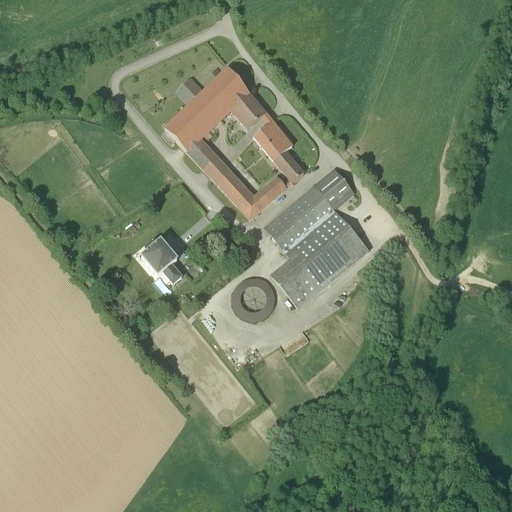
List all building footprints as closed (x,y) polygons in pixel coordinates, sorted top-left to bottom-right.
[(186,155),(200,142),(231,112),(248,96),(228,71),(203,95),(190,81),(176,95),(189,108),(164,131),(186,155)] [(248,96),(231,112),(247,132),(260,121),(265,117),(248,96)] [(292,149),(272,125),(266,129),(253,139),(292,187),(304,177),(285,155),(292,149)] [(186,155),(211,181),(224,169),(217,161),(200,142),(186,155)] [(224,169),(211,181),(249,222),(286,191),(277,181),(253,200),(224,169)] [(368,254),(334,212),(354,196),(334,172),(264,231),(289,262),(269,278),(298,312),(368,254)] [(162,275),(172,287),(181,280),(171,267),(176,263),(160,244),(155,249),(153,246),(151,246),(145,252),(145,253),(147,255),(141,260),(157,279),(162,275)] [(245,284),(239,287),(234,292),(232,298),(231,305),(232,312),(235,317),(240,322),(246,325),(253,325),(260,324),(265,321),(270,316),(273,310),(274,303),(272,297),(269,291),(264,286),(258,283),(251,283),(245,284)]
